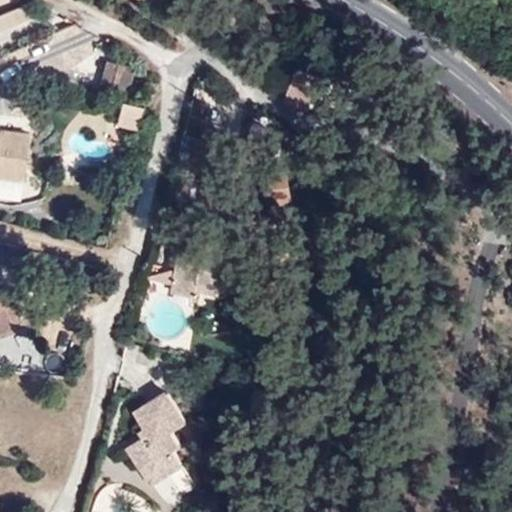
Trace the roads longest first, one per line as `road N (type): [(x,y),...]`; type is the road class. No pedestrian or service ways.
road 1 (residential): [(193,45),(124,294),(111,309),(106,368),(69,511)]
road 2 (unclassified): [(193,45),(228,63),(258,98),(447,168),(511,217)]
road 3 (track): [(511,235),(488,251),(439,511)]
road 4 (primary): [(511,125),(431,55),(345,0)]
road 5 (unclassified): [(73,7),(152,22),(193,45)]
